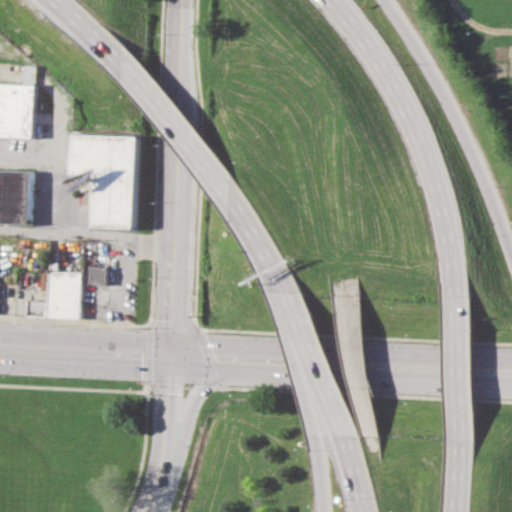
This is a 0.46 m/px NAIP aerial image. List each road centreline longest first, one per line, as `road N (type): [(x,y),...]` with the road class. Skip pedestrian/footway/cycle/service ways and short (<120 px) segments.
road 1 (secondary): [(185,0),(164,442),(143,508)]
road 2 (secondary): [(511,370),(0,345)]
road 3 (motorway): [(456,298),(434,181),(382,79),(323,0)]
road 4 (track): [(183,57),(247,74),(294,111),(343,278)]
road 5 (motorway): [(511,261),(455,122),(383,0)]
road 6 (motorway): [(319,432),(327,511),(143,508)]
road 7 (motorway): [(121,61),(234,200)]
road 8 (track): [(343,278),(377,446)]
road 9 (motorway): [(286,294),(345,436)]
road 10 (secondary): [(164,442),(209,378),(271,359)]
road 11 (motorway): [(460,440),(456,298)]
